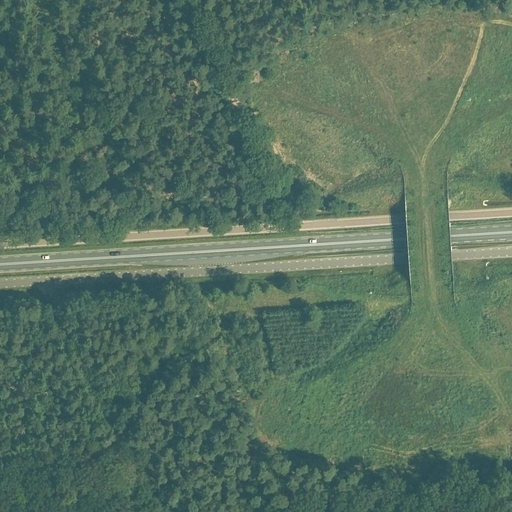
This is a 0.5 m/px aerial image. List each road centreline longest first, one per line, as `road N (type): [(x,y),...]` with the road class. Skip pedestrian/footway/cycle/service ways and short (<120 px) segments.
road 1 (unclassified): [(0,247),(511,213)]
road 2 (primary): [(0,265),(511,233)]
road 3 (unclassified): [(457,255),(0,284)]
road 4 (track): [(187,0),(275,198),(280,229)]
